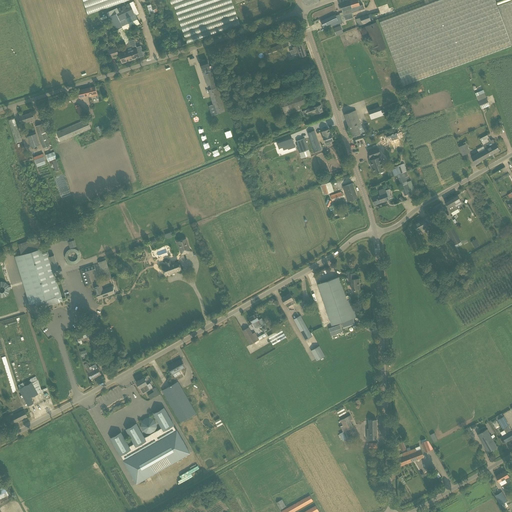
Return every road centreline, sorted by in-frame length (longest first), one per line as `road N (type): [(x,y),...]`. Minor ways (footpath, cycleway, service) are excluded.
road 1 (unclassified): [(0,442),(359,238),(377,235)]
road 2 (unclassified): [(0,111),(303,11)]
road 3 (tertiary): [(390,511),(377,235)]
road 4 (tertiary): [(377,235),(303,11)]
road 5 (unclassified): [(377,235),(511,154)]
